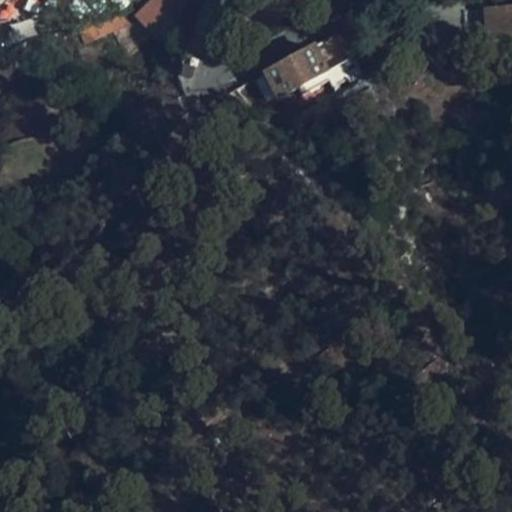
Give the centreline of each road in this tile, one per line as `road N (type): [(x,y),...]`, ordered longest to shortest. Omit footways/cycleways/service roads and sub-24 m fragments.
road 1 (residential): [(371,0),(212,82),(117,221),(34,297),(0,309)]
road 2 (track): [(203,95),(188,89),(55,114)]
